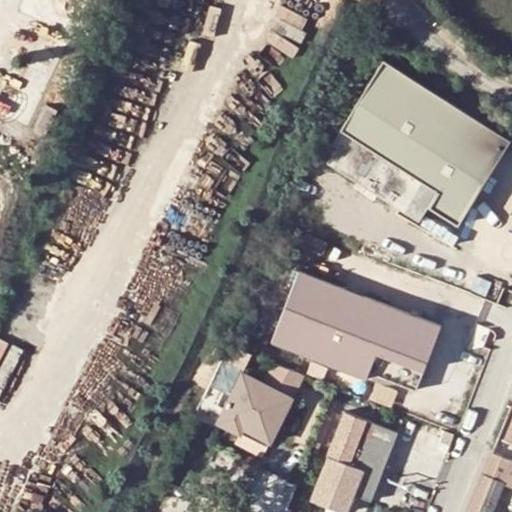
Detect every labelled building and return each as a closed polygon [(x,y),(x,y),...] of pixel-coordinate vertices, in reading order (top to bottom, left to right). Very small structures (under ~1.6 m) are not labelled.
[(504,135),(376,57),(325,143),(329,145),(320,160),(413,216),(422,201),(452,220),(504,135)] [(299,271),(272,340),(365,377),(367,371),(416,389),(441,325),(299,271)] [(239,432),(243,425),(270,438),(302,374),(275,361),(263,383),(241,372),(217,420),(239,432)] [(397,430),(344,410),(327,454),(329,454),(313,498),(346,510),(353,491),(371,498),(397,430)] [(243,425),(239,432),(235,440),(262,453),(270,438),(243,425)] [(485,511),(497,482),(511,487),(511,461),(489,453),(466,511),(485,511)]
